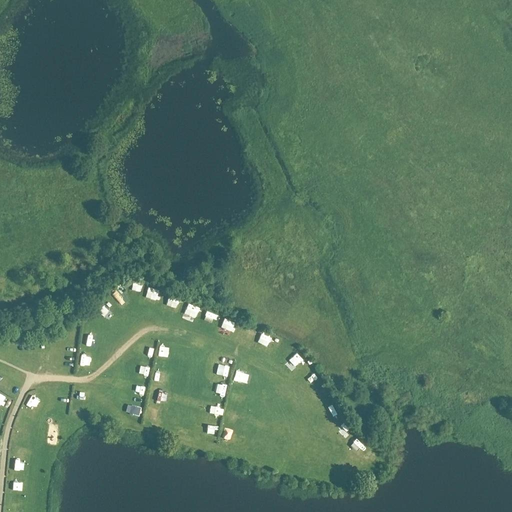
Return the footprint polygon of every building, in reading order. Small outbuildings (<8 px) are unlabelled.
[(211,430),(212,419),(201,418),(199,428),(211,430)] [(217,432),(228,434),(230,425),(219,422),(217,432)] [(351,444),(345,443),(344,450),(359,454),(363,441),(352,439),(351,444)] [(281,457),(292,461),(296,447),(285,444),(281,457)] [(304,458),(317,461),(319,454),(306,451),(304,458)] [(342,462),(339,472),(348,475),(351,465),(342,462)] [(13,477),(24,477),(25,466),(13,465),(13,477)]
